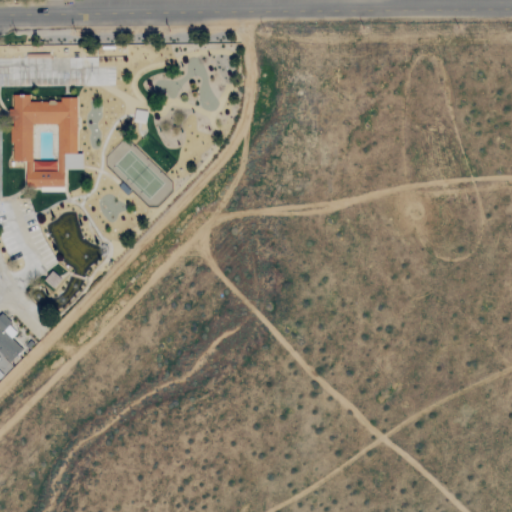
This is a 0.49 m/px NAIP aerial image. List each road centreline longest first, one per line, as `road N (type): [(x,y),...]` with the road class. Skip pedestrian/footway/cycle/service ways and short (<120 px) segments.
road 1 (residential): [(511,3),(0,14)]
road 2 (track): [(248,5),(251,78),(235,143),(0,386)]
